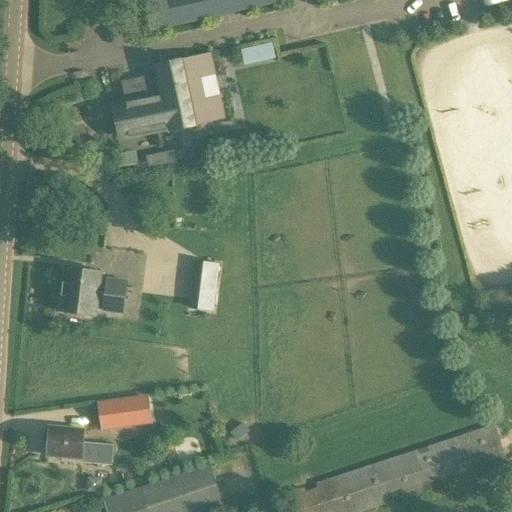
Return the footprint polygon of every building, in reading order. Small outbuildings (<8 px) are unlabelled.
[(149,0),(155,22),(252,0),(149,0)] [(263,60),(275,57),(271,43),(260,45),(263,60)] [(125,104),(114,107),(120,137),(170,127),(170,129),(224,117),(225,119),(225,118),(220,95),(219,95),(219,97),(192,103),(191,103),(186,80),(187,80),(187,79),(214,73),(215,75),(216,75),(211,52),(210,53),(210,55),(181,61),(157,67),(158,73),(154,74),(158,93),(124,100),(125,104)] [(114,165),(135,162),(134,150),(112,153),(114,165)] [(175,150),(145,156),(148,167),(177,163),(175,150)] [(106,276),(105,279),(101,278),(102,271),(65,267),(62,288),(124,296),(127,279),(106,276)] [(195,287),(192,308),(214,310),(216,290),(195,287)] [(101,311),(122,313),(124,296),(62,288),(59,310),(96,315),(97,308),(101,308),(101,311)] [(121,410),(122,411),(123,423),(151,419),(148,394),(100,401),(101,413),(121,410)] [(297,511),(362,511),(508,464),(495,424),(316,482),(317,487),(305,491),(304,486),(291,490),(297,511)] [(111,464),(112,444),(83,442),(85,429),(49,426),(47,455),(63,457),(63,460),(111,464)] [(209,463),(102,499),(106,511),(197,511),(222,504),(209,463)] [(100,477),(87,476),(86,489),(99,490),(100,477)]
